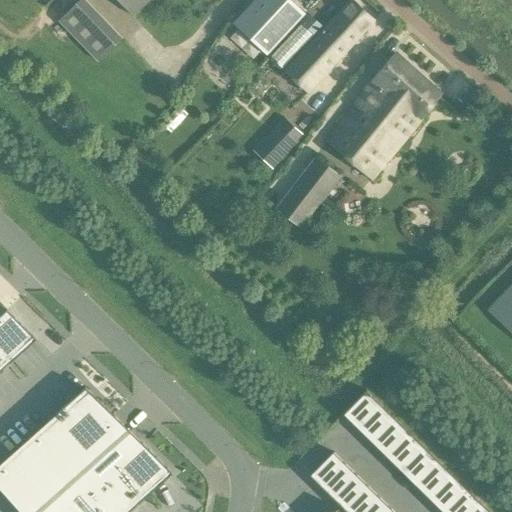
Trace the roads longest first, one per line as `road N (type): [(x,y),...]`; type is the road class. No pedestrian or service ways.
road 1 (unclassified): [(243,511),(238,461),(0,227)]
road 2 (residential): [(511,102),(390,0)]
